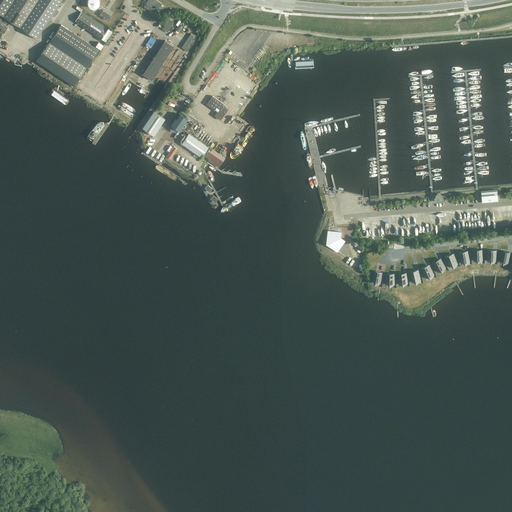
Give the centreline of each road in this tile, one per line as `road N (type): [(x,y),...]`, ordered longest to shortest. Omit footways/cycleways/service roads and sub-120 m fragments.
road 1 (unclassified): [(232,39),(197,87),(188,86),(186,76),(218,21)]
road 2 (primary): [(485,0),(352,10)]
